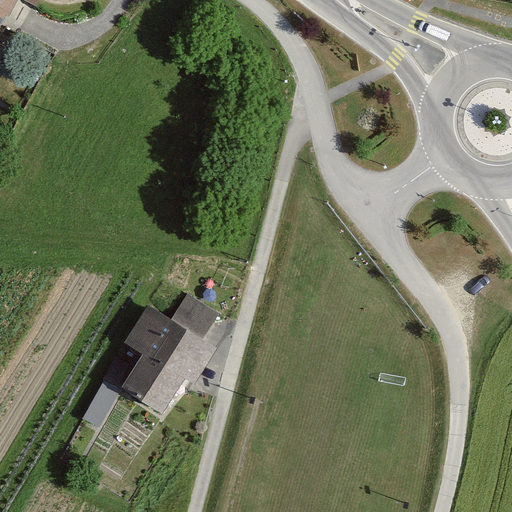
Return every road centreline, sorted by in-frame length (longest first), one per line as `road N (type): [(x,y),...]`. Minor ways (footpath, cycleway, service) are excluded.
road 1 (residential): [(316,102),(289,154),(195,511)]
road 2 (unclassified): [(363,215),(422,284),(456,354),(456,451),(443,511)]
road 3 (secondary): [(328,0),(394,57),(436,118)]
road 4 (secondary): [(499,60),(374,0)]
road 5 (residential): [(250,0),(297,49),(316,102)]
road 6 (residential): [(316,102),(337,174),(363,215)]
